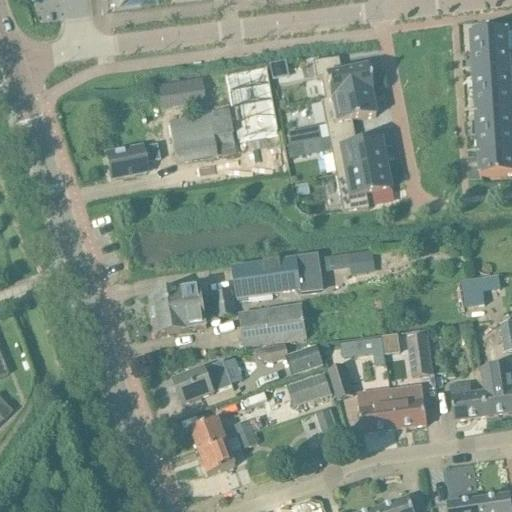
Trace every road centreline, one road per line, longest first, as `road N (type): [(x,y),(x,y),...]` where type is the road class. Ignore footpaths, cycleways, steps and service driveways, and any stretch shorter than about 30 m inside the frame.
road 1 (tertiary): [(158,511),(13,65)]
road 2 (residential): [(13,65),(379,12)]
road 3 (residential): [(242,511),(328,483),(343,468),(511,442)]
road 4 (residential): [(379,12),(417,198),(448,204)]
